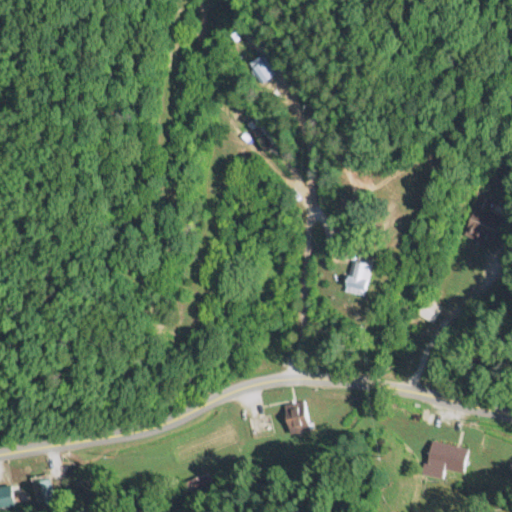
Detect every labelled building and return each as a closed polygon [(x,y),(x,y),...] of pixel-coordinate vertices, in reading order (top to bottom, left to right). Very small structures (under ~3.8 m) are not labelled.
[(274,68),(256,58),(248,72),(266,82),(274,68)] [(492,182),(497,185),(503,177),(497,173),(492,182)] [(463,235),(491,246),(503,214),(489,209),(492,200),(479,195),(463,235)] [(341,292),(360,297),(369,266),(350,261),(341,292)] [(433,323),(442,306),(426,297),(417,314),(433,323)] [(309,430),(305,401),(284,404),(288,433),(309,430)] [(426,465),(462,473),(468,448),(432,439),(426,465)] [(39,500),(55,497),(51,478),(35,481),(39,500)] [(186,485),(192,494),(202,487),(196,478),(186,485)] [(0,486),(0,507),(16,506),(14,485),(0,486)]
